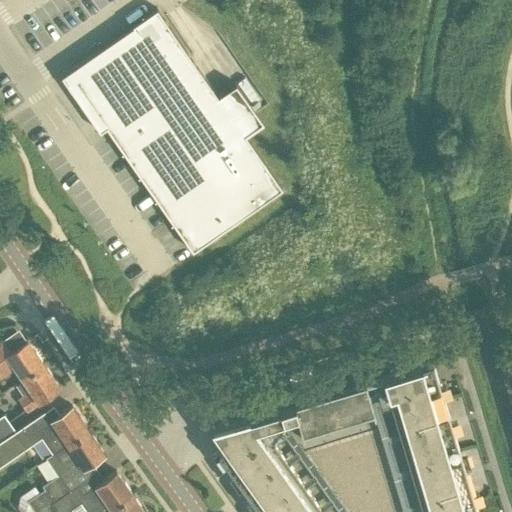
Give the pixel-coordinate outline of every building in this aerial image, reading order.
[(156,7),(132,24),(138,34),(73,79),(192,250),(282,187),(245,135),(263,122),(235,82),(217,95),(156,7)] [(22,378),(43,364),(27,339),(10,351),(0,338),(0,377),(14,367),(22,378)] [(327,392),(218,424),(216,429),(227,443),(216,451),(260,511),(476,511),(474,503),(431,360),(393,372),(388,356),(322,376),(327,392)] [(43,364),(22,378),(29,389),(17,397),(26,411),(60,387),(43,364)] [(52,453),(88,429),(71,405),(37,428),(31,420),(15,431),(15,430),(0,440),(0,463),(41,436),(52,452),(52,453)] [(0,440),(15,430),(3,413),(0,415),(0,440)] [(50,503),(77,484),(71,476),(105,454),(88,429),(52,453),(52,452),(45,457),(56,474),(41,485),(44,488),(26,500),(34,511),(35,511),(50,502),(50,503)] [(87,511),(106,511),(133,494),(116,470),(83,493),(77,484),(50,503),(56,511),(64,511),(81,501),(87,511)] [(106,511),(144,511),(133,494),(106,511)]
